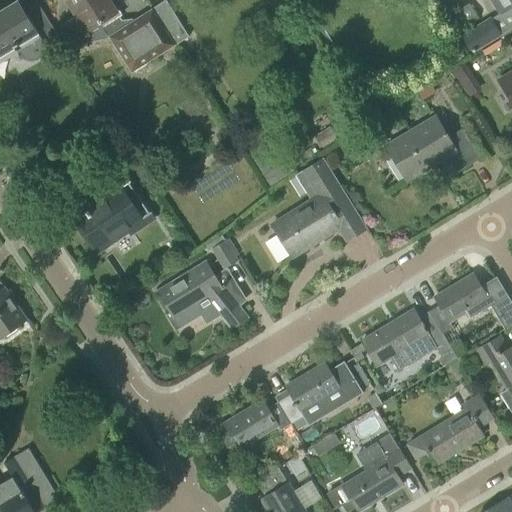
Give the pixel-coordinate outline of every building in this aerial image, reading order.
[(175,46),(152,9),(125,25),(108,0),(66,0),(77,16),(60,27),(71,46),(108,37),(131,73),(175,46)] [(165,0),(152,9),(175,46),(189,37),(165,0)] [(511,0),(491,0),(500,13),(511,6),(511,5),(511,0)] [(43,50),(43,47),(43,45),(17,3),(0,13),(0,60),(17,50),(21,55),(24,57),(26,59),(27,59),(32,60),(33,59),(35,59),(38,58),(39,56),(41,54),(42,52),(43,50)] [(500,13),(460,37),(470,53),(497,37),(498,40),(511,31),(511,5),(511,6),(500,13)] [(458,9),(446,16),(454,29),(466,22),(458,9)] [(462,65),(450,73),(458,86),(471,77),(463,64),(462,65)] [(511,71),(498,80),(507,94),(511,102),(511,71)] [(479,90),(471,77),(458,86),(466,98),(479,90)] [(430,84),(418,92),(424,100),(436,92),(430,84)] [(377,88),(367,94),(374,106),(385,99),(377,88)] [(115,106),(107,111),(116,125),(124,120),(115,106)] [(386,145),(407,180),(447,156),(456,171),(479,157),(462,129),(446,138),(434,117),(386,145)] [(329,126),(316,135),(323,146),(336,137),(329,126)] [(116,142),(104,151),(108,157),(120,149),(116,142)] [(363,228),(347,203),(320,159),(295,174),(311,199),(271,224),(292,257),(337,229),(344,240),(363,228)] [(88,216),(77,223),(80,228),(79,229),(87,241),(88,240),(96,252),(128,230),(130,233),(152,218),(125,177),(99,194),(103,200),(86,212),(88,216)] [(211,248),(223,269),(238,260),(226,239),(211,248)] [(223,287),(224,287),(222,285),(221,286),(206,260),(156,291),(173,318),(196,305),(206,321),(219,313),(232,329),(247,317),(223,287)] [(439,305),(428,312),(441,333),(442,333),(452,327),(449,322),(466,311),(470,317),(507,295),(496,277),(480,286),(473,274),(434,297),(439,305)] [(0,337),(5,334),(7,336),(16,329),(15,327),(27,319),(0,282),(0,337)] [(413,310),(361,341),(371,358),(376,366),(377,367),(390,359),(397,372),(398,371),(437,348),(441,356),(451,350),(452,349),(442,333),(441,333),(428,312),(418,318),(413,310)] [(507,389),(501,393),(511,412),(511,346),(507,349),(499,336),(477,349),(486,362),(489,360),(507,389)] [(290,394),(277,402),(290,424),(304,416),(300,409),(317,399),(324,411),(359,390),(360,392),(362,391),(344,361),(342,362),(343,364),(329,372),(324,363),(286,387),(290,394)] [(407,445),(416,459),(430,451),(438,463),(482,436),(477,427),(492,418),(479,396),(463,405),(465,410),(422,436),(407,445)] [(240,448),(277,425),(280,430),(290,424),(277,402),(267,408),(262,401),(224,424),(229,433),(222,438),(234,459),(243,454),(240,448)] [(365,471),(342,485),(347,494),(358,511),(402,484),(397,476),(410,468),(397,446),(390,434),(375,443),(376,443),(356,455),(365,471)] [(28,492),(48,481),(28,448),(3,463),(16,483),(0,493),(0,510),(1,511),(34,511),(27,500),(28,492)] [(256,481),(263,493),(285,480),(278,468),(256,481)] [(242,473),(231,480),(237,490),(249,483),(242,473)] [(261,499),(268,511),(304,511),(288,483),(261,499)] [(483,511),(511,511),(511,505),(507,498),(483,511)] [(344,511),(348,511),(356,508),(351,500),(341,506),(344,511)]
